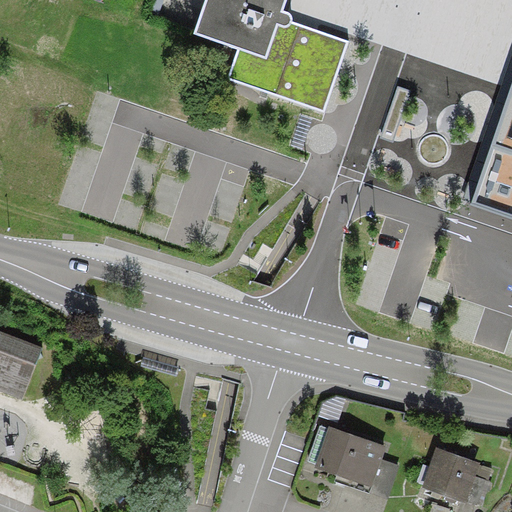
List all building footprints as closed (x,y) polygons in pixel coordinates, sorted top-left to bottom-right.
[(210,0),(196,39),(238,55),(228,82),(324,113),(347,43),(293,25),(290,21),(282,18),(288,0),(210,0)] [(81,58),(141,75),(151,42),(91,24),(81,58)] [(511,92),(475,202),(511,214),(511,92)] [(246,135),(295,150),(305,118),(255,104),(246,135)] [(0,389),(24,398),(43,349),(0,332),(0,389)] [(384,448),(321,426),(309,462),(316,465),(314,471),(342,480),(370,490),(384,448)] [(480,466),(438,451),(424,490),(451,499),(465,504),(466,501),(477,505),(486,481),(476,477),(480,466)]
